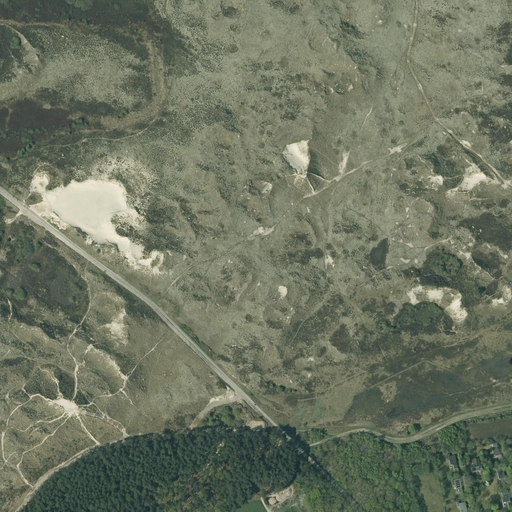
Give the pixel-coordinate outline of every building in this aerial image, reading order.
[(500,456),(497,444),(491,445),(494,457),(496,457),(497,460),(502,459),(501,455),(500,456)] [(455,456),(450,457),(449,455),(446,456),(447,461),(449,460),(450,466),(453,466),(454,470),(457,469),(455,456)] [(474,466),(471,466),(473,473),(482,471),(482,470),(484,469),(483,467),(481,467),(481,464),(479,465),(478,460),(473,461),(474,466)] [(505,479),(503,470),(497,472),(499,481),(505,479)] [(460,479),(454,481),(451,481),(452,484),(454,484),(456,490),(458,489),(459,493),(463,493),(460,479)] [(504,492),(501,493),(503,499),(501,499),(503,504),(504,504),(506,504),(506,503),(507,503),(508,507),(511,507),(511,502),(510,503),(508,494),(505,495),(504,492)] [(466,511),(465,503),(459,504),(457,505),(457,508),(459,507),(460,511),(466,511)]
